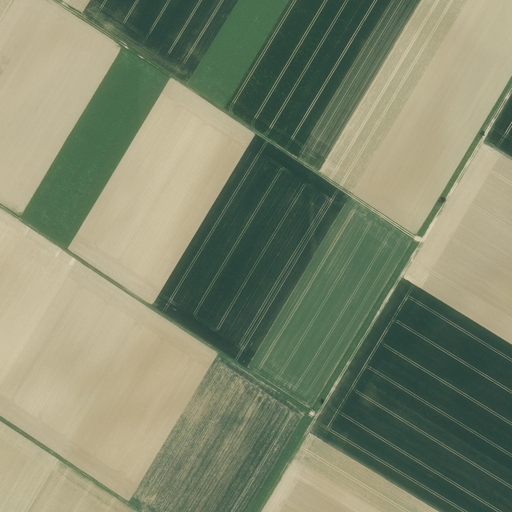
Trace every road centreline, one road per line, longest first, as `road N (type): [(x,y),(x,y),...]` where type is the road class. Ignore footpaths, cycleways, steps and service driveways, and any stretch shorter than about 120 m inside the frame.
road 1 (track): [(259,511),(511,89)]
road 2 (track): [(422,241),(57,0)]
road 3 (track): [(0,206),(316,416)]
road 4 (track): [(0,417),(142,511)]
